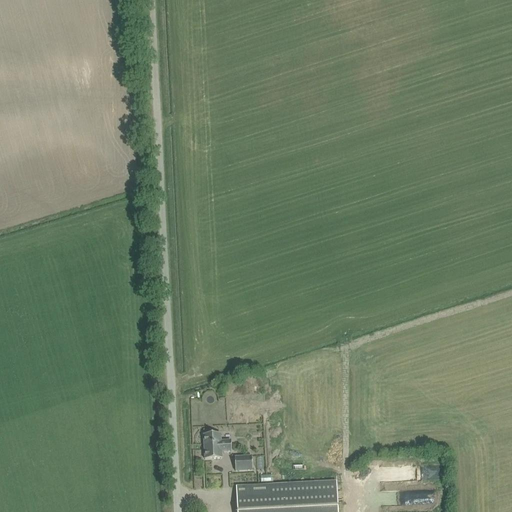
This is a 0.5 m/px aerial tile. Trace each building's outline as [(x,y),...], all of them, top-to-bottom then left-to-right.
[(209,435),(203,435),(205,460),(222,459),(221,451),(231,451),(231,441),(221,441),(220,434),(215,434),(215,433),(209,433),(209,435)] [(236,471),(252,470),(251,456),(235,457),(236,471)] [(265,468),(264,457),(257,457),(258,469),(265,468)] [(438,478),(439,467),(422,466),(422,477),(438,478)] [(338,511),(337,482),(246,487),(236,487),(237,511),(338,511)]
